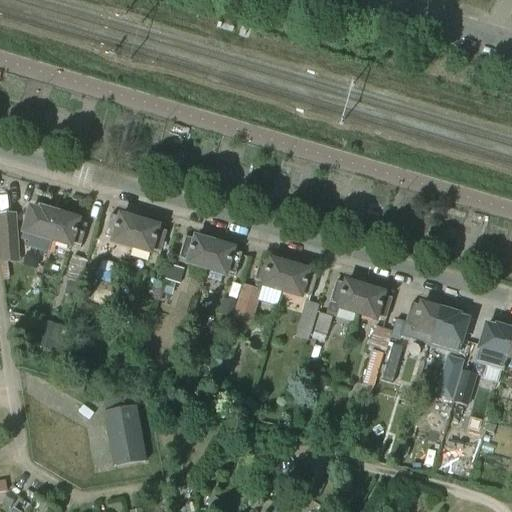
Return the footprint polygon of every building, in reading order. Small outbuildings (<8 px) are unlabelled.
[(31,210),(20,248),(28,250),(32,236),(51,241),(59,215),(40,210),(39,213),(31,210)] [(12,214),(0,214),(0,262),(16,261),(12,214)] [(59,215),(51,241),(70,247),(71,244),(80,246),(85,226),(77,224),(78,221),(59,215)] [(109,218),(104,238),(112,240),(111,244),(130,249),(138,223),(119,218),(118,221),(109,218)] [(138,223),(130,249),(149,255),(150,251),(159,254),(164,234),(156,232),(157,229),(138,223)] [(185,240),(179,260),(188,262),(187,265),(206,271),(213,245),(194,239),(193,243),(185,240)] [(213,245),(206,271),(225,276),(226,273),(234,276),(240,256),(231,254),(232,250),(213,245)] [(80,277),(85,261),(73,258),(68,273),(80,277)] [(260,262),(254,282),(263,284),(262,288),(281,293),(288,267),(269,262),(268,265),(260,262)] [(288,267),(281,293),(300,299),(301,295),(309,298),(315,278),(306,276),(307,273),(288,267)] [(170,297),(173,284),(164,281),(161,294),(170,297)] [(335,284),(329,304),(338,307),(337,310),(356,315),(363,289),(344,284),(344,287),(335,284)] [(244,316),(265,322),(274,294),(253,287),(244,316)] [(363,289),(356,315),(375,321),(376,318),(384,320),(390,300),(381,298),(382,295),(363,289)] [(224,300),(220,315),(232,318),(236,303),(224,300)] [(306,302),(293,347),(298,349),(301,340),(309,342),(320,306),(306,302)] [(410,306),(404,329),(431,337),(438,311),(420,306),(419,309),(410,306)] [(438,311),(431,337),(450,343),(451,340),(460,342),(465,322),(457,320),(458,317),(438,311)] [(321,314),(312,340),(324,344),(333,318),(321,314)] [(42,322),(35,345),(53,350),(60,327),(42,322)] [(360,384),(357,395),(369,399),(373,388),(374,389),(384,355),(386,355),(393,331),(376,326),(369,350),(374,351),(364,385),(360,384)] [(485,328),(479,348),(488,351),(487,354),(506,359),(511,337),(511,333),(494,328),(493,331),(485,328)] [(450,401),(462,363),(446,358),(435,396),(450,401)] [(452,406),(466,410),(474,379),(461,376),(452,406)] [(465,413),(478,418),(487,391),(474,387),(465,413)] [(135,408),(104,413),(113,469),(145,463),(135,408)] [(197,511),(194,490),(183,492),(185,511),(197,511)] [(9,493),(2,505),(10,510),(17,497),(9,493)]
